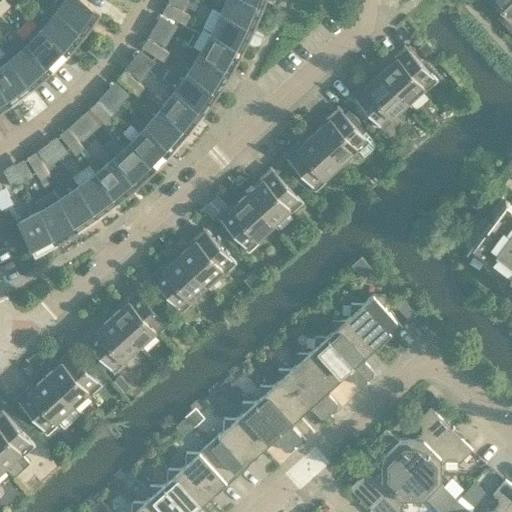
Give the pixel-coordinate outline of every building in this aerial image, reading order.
[(4,0),(0,0),(0,13),(9,5),(4,0)] [(55,0),(52,6),(85,32),(101,10),(85,0),(55,0)] [(254,26),(263,4),(254,0),(225,0),(221,11),(254,26)] [(511,15),(511,0),(492,0),(499,7),(493,13),(511,33),(511,21),(509,18),(511,15)] [(162,12),(173,18),(178,9),(167,3),(162,12)] [(52,6),(37,23),(69,51),(85,32),(52,6)] [(190,15),(178,9),(173,18),(185,24),(190,15)] [(243,49),(254,26),(221,11),(211,32),(243,49)] [(69,51),(37,23),(22,39),(51,70),(69,51)] [(231,70),(243,49),(211,32),(200,52),(231,70)] [(141,46),(152,54),(157,45),(147,38),(141,46)] [(22,39),(5,54),(32,87),(51,70),(22,39)] [(425,42),(419,48),(428,57),(434,52),(425,42)] [(168,52),(157,45),(152,54),(163,61),(168,52)] [(395,58),(380,72),(407,102),(422,88),(424,91),(436,80),(404,45),(392,56),(395,58)] [(218,91),(231,70),(200,52),(187,71),(218,91)] [(5,54),(0,57),(0,85),(12,102),(32,87),(5,54)] [(116,78),(127,87),(133,79),(123,70),(116,78)] [(187,71),(174,90),(204,111),(218,91),(187,71)] [(391,115),(407,102),(380,72),(365,86),(362,83),(350,94),(382,129),(394,118),(391,115)] [(143,87),(133,79),(127,87),(137,95),(143,87)] [(0,85),(0,109),(12,102),(0,85)] [(188,131),(204,111),(174,90),(160,108),(188,131)] [(89,107),(98,117),(106,109),(97,100),(89,107)] [(328,119),(313,133),(339,162),(355,149),(357,151),(369,141),(337,106),(325,117),(328,119)] [(172,149),(188,131),(160,108),(145,125),(172,149)] [(115,119),(106,109),(98,117),(107,126),(115,119)] [(155,167),(172,149),(145,125),(130,141),(155,167)] [(59,134),(67,144),(75,137),(67,127),(59,134)] [(50,162),(68,148),(57,133),(39,148),(50,162)] [(339,162),(313,133),(298,147),(295,144),(283,155),(315,189),(327,179),(324,176),(339,162)] [(83,148),(75,137),(67,144),(75,154),(83,148)] [(137,184),(155,167),(130,141),(113,157),(137,184)] [(26,157),(33,168),(42,162),(35,151),(26,157)] [(118,200),(137,184),(113,157),(95,172),(118,200)] [(49,173),(42,162),(33,168),(40,179),(49,173)] [(13,164),(3,170),(12,187),(23,181),(13,164)] [(261,180),(246,194),(272,223),(287,210),(290,212),(302,202),(270,167),(258,177),(261,180)] [(98,215),(118,200),(95,172),(77,185),(98,215)] [(78,229),(98,215),(77,185),(58,198),(78,229)] [(257,237),(272,223),(246,194),(230,207),(228,205),(216,215),(224,224),(238,239),(248,250),(260,240),(257,237)] [(57,241),(78,229),(58,198),(39,210),(57,241)] [(511,205),(505,200),(471,245),(508,273),(504,278),(511,284),(511,205)] [(34,253),(57,241),(39,210),(18,221),(34,253)] [(224,224),(217,230),(231,245),(238,239),(224,224)] [(194,241),(178,255),(205,284),(220,270),(223,273),(235,262),(203,228),(191,238),(194,241)] [(190,298),(205,284),(178,255),(163,268),(161,266),(149,276),(181,311),(193,300),(190,298)] [(126,302),(111,315),(138,345),(153,331),(156,334),(167,323),(136,288),(124,299),(126,302)] [(349,315),(344,319),(371,349),(390,332),(391,333),(400,325),(384,307),(385,294),(372,294),(362,303),(350,303),(349,315)] [(123,359),(138,345),(111,315),(96,329),(94,326),(82,337),(114,372),(125,361),(123,359)] [(331,331),(326,336),(367,381),(372,376),(372,370),(365,362),(364,362),(364,355),(371,349),(344,319),(344,320),(332,319),(331,331)] [(313,348),(308,352),(335,382),(342,375),(349,376),(349,377),(356,385),(362,385),(367,381),(326,336),(314,335),(313,348)] [(59,362),(44,376),(71,406),(86,392),(89,395),(100,384),(69,349),(57,360),(59,362)] [(328,388),(335,382),(308,352),(296,352),(295,364),(290,368),(331,413),(336,409),(336,403),(329,395),(328,395),(328,388)] [(326,418),(331,413),(290,368),(290,369),(278,368),(277,380),(272,385),(299,414),(306,408),(313,409),(313,410),(320,417),(326,418)] [(120,375),(114,380),(124,391),(130,386),(120,375)] [(56,419),(71,406),(44,376),(29,390),(27,387),(13,399),(45,434),(58,422),(56,419)] [(292,421),(299,414),(272,385),(259,384),(259,397),(254,401),(295,446),(300,442),(300,435),(293,428),(292,428),(292,421)] [(290,451),(295,446),(254,401),(241,401),(241,413),(236,418),(263,447),(270,441),(277,441),(277,443),(283,450),(290,451)] [(386,429),(379,436),(411,468),(451,428),(430,407),(417,421),(421,425),(421,432),(414,439),(396,439),(386,429)] [(0,462),(4,467),(13,476),(29,462),(23,454),(24,453),(25,454),(35,445),(28,437),(27,438),(2,410),(0,411),(0,462)] [(192,411),(186,416),(193,425),(199,420),(192,411)] [(244,464),(263,447),(236,418),(223,417),(223,430),(208,443),(236,474),(245,465),(244,464)] [(183,418),(176,425),(184,434),(191,427),(183,418)] [(411,468),(449,507),(456,499),(440,483),(441,465),(447,458),(454,458),(458,463),(472,449),(451,428),(411,468)] [(370,509),(411,468),(379,436),(371,444),(381,454),(381,472),(374,478),(367,479),(363,474),(350,488),(370,509)] [(185,464),(180,468),(207,498),(225,481),(226,482),(236,474),(208,443),(198,452),(186,452),(185,464)] [(200,504),(207,498),(180,468),(180,469),(167,468),(167,480),(162,485),(186,511),(201,511),(200,511),(200,504)] [(426,498),(439,511),(444,511),(449,507),(411,468),(370,509),(373,511),(400,511),(401,511),(401,505),(407,498),(426,498)] [(471,511),(456,499),(449,507),(455,511),(511,511),(511,484),(505,479),(492,494),(497,497),(498,504),(492,511),(486,511),(471,511)] [(186,511),(162,485),(149,484),(149,497),(144,501),(153,511),(186,511)] [(153,511),(144,501),(131,501),(130,511),(153,511)]
